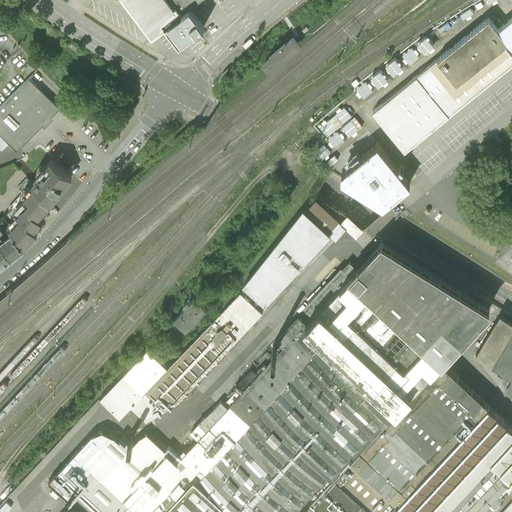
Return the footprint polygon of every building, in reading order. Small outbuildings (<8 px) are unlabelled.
[(126,0),(152,35),(165,26),(179,45),(197,32),(204,27),(189,7),(198,0),(126,0)] [(470,8),(450,21),(453,26),(473,14),(470,8)] [(372,111),(405,151),(451,114),(511,65),(511,54),(507,49),(510,46),(511,47),(511,18),(498,30),(489,18),(372,111)] [(287,40),(285,39),(269,53),(271,54),(262,62),(268,67),(274,67),(300,46),(300,42),(301,41),(295,33),(287,40)] [(426,36),(417,43),(424,53),(434,45),(426,36)] [(411,48),(402,55),(409,64),(419,57),(411,48)] [(395,57),(385,65),(393,74),(402,67),(395,57)] [(380,69),(370,77),(378,86),(387,78),(380,69)] [(58,106),(29,78),(0,106),(0,148),(2,151),(9,143),(15,149),(41,124),(45,127),(53,119),(49,115),(58,106)] [(365,81),(356,89),(363,98),(373,90),(365,81)] [(344,106),(335,114),(342,123),(351,115),(344,106)] [(329,118),(320,126),(327,135),(337,127),(329,118)] [(351,119),(341,127),(349,136),(359,129),(351,119)] [(337,131),(328,138),(335,148),(345,140),(337,131)] [(378,143),(342,171),(342,178),(383,204),(410,182),(399,169),(378,143)] [(37,178),(33,185),(49,204),(72,176),(52,160),(46,167),(44,166),(36,177),(37,178)] [(24,205),(17,214),(20,217),(9,228),(11,232),(24,249),(37,233),(33,230),(42,221),(38,217),(49,204),(33,185),(24,196),(29,200),(24,205)] [(316,199),(305,210),(329,233),(340,221),(316,199)] [(304,209),(245,283),(265,302),(329,233),(305,210),(304,209)] [(356,236),(362,229),(348,216),(341,223),(356,236)] [(11,232),(3,238),(2,236),(3,235),(4,234),(3,234),(0,229),(0,242),(5,249),(12,258),(24,249),(11,232)] [(0,266),(12,258),(5,249),(0,242),(0,266)] [(511,511),(511,426),(441,360),(489,309),(382,242),(357,268),(285,346),(267,365),(242,392),(231,403),(228,406),(198,438),(178,460),(146,431),(140,436),(128,448),(114,435),(102,430),(91,434),(48,478),(74,501),(85,511),(511,511)] [(285,346),(357,268),(350,261),(278,339),(285,346)] [(143,394),(131,406),(146,419),(175,403),(263,312),(241,291),(167,368),(148,349),(123,375),(143,394)] [(206,308),(195,297),(190,302),(187,300),(182,305),(185,307),(173,319),(185,330),(206,308)] [(511,322),(499,315),(475,353),(511,376),(511,322)] [(242,392),(267,365),(264,362),(258,369),(256,372),(252,368),(236,386),(238,388),(242,392)] [(143,394),(123,375),(99,400),(119,419),(131,406),(143,394)] [(231,403),(242,392),(238,388),(227,400),(231,403)] [(198,438),(228,406),(221,400),(213,409),(200,421),(199,422),(199,423),(191,432),(195,436),(196,435),(198,438)] [(85,511),(74,501),(63,511),(85,511)]
